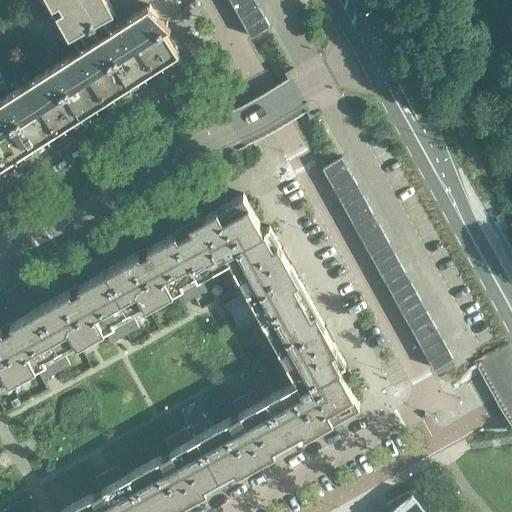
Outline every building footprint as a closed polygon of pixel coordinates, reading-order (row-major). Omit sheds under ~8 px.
[(114,10),(108,0),(49,0),(69,35),(70,35),(92,23),(114,10)] [(241,17),(260,6),(256,0),(248,0),(236,7),(241,17)] [(179,50),(164,26),(170,22),(149,2),(120,21),(114,10),(92,23),(130,82),(179,50)] [(246,26),(265,16),(260,6),(241,17),(246,26)] [(251,36),(270,26),(265,16),(246,26),(251,36)] [(130,82),(92,23),(70,35),(79,50),(73,54),(73,53),(52,67),(81,113),(130,82)] [(81,113),(52,67),(30,80),(31,81),(24,84),(3,98),(32,144),(81,113)] [(0,164),(32,144),(3,98),(0,99),(0,164)] [(323,166),(323,167),(324,167),(328,176),(347,166),(342,157),(342,156),(341,157),(323,166)] [(347,166),(328,176),(334,186),(352,175),(347,166)] [(352,175),(334,186),(339,195),(358,185),(352,175)] [(358,185),(339,195),(344,205),(363,194),(358,185)] [(225,250),(264,229),(244,193),(176,230),(200,275),(219,264),(230,258),(225,250)] [(363,194),(344,205),(350,214),(368,204),(363,194)] [(368,204),(350,214),(355,224),(374,213),(368,204)] [(21,219),(14,207),(1,215),(8,226),(21,219)] [(374,213),(355,224),(360,233),(379,223),(374,213)] [(379,223),(360,233),(365,243),(384,233),(379,223)] [(308,294),(270,225),(264,229),(225,250),(230,258),(219,264),(230,284),(244,276),(248,285),(246,287),(264,319),(308,294)] [(208,289),(200,275),(176,230),(147,246),(149,249),(141,253),(139,251),(107,268),(132,312),(173,290),(181,303),(208,289)] [(384,233),(365,243),(371,252),(389,242),(384,233)] [(389,242),(371,252),(376,262),(395,252),(389,242)] [(395,252),(376,262),(381,272),(400,261),(395,252)] [(400,261),(381,272),(387,282),(406,271),(400,261)] [(132,312),(107,268),(79,284),(80,287),(72,291),(70,289),(39,306),(63,350),(104,328),(112,341),(139,326),(132,312)] [(406,271),(387,282),(392,291),(411,280),(406,271)] [(411,280),(392,291),(397,300),(416,290),(411,280)] [(416,290),(397,300),(402,310),(421,299),(416,290)] [(346,364),(308,294),(264,319),(282,351),(284,350),(289,358),(275,366),(286,386),(297,380),(301,387),(340,367),(346,364)] [(421,299),(402,310),(408,319),(427,309),(421,299)] [(63,350),(39,306),(11,322),(12,324),(4,329),(2,326),(0,327),(0,385),(36,365),(44,379),(71,364),(63,350)] [(427,309),(408,319),(413,329),(432,319),(427,309)] [(432,319),(413,329),(418,338),(437,328),(432,319)] [(437,328),(418,338),(424,348),(442,338),(437,328)] [(442,338),(424,348),(429,358),(448,347),(442,338)] [(448,347),(429,358),(434,367),(435,368),(453,357),(448,347)] [(291,441),(360,403),(340,367),(301,387),(297,380),(286,386),(267,396),(291,441)] [(291,441),(267,396),(260,400),(254,389),(245,394),(233,401),(241,415),(232,419),(231,416),(198,434),(222,479),(291,441)] [(161,511),(222,479),(198,434),(192,438),(186,427),(176,432),(164,438),(172,452),(164,457),(162,454),(132,471),(154,511),(161,511)] [(154,511),(132,471),(124,475),(118,464),(96,476),(104,490),(95,495),(94,492),(60,510),(61,511),(154,511)] [(428,511),(426,508),(414,487),(386,503),(390,509),(386,511),(428,511)] [(19,511),(20,511),(37,511),(32,503),(19,511)]
